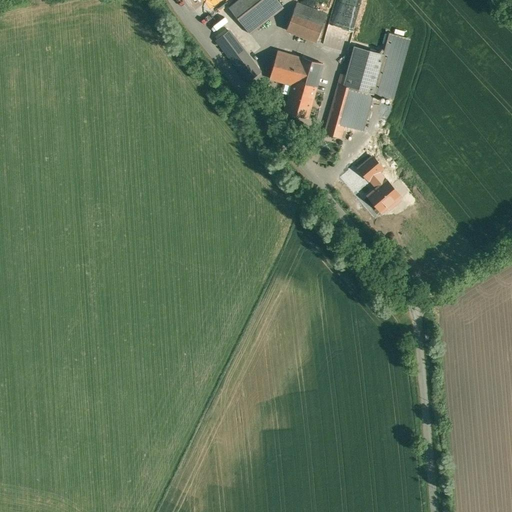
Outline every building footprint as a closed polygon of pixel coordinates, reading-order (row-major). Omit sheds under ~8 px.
[(284,7),(278,0),(237,0),(230,6),(252,33),(284,7)] [(296,1),(285,31),(317,42),(327,12),(296,1)] [(229,27),(214,38),(248,82),(262,71),(229,27)] [(409,39),(389,33),(383,54),(384,55),(373,94),(393,99),(409,39)] [(355,47),(344,86),(373,94),(384,55),(383,54),(355,47)] [(325,61),(276,50),(270,79),(291,84),(285,111),(311,118),(325,61)] [(344,86),(338,84),(328,121),(344,125),(363,130),(373,94),(344,86)] [(325,133),(341,138),(344,125),(328,121),(325,133)]
